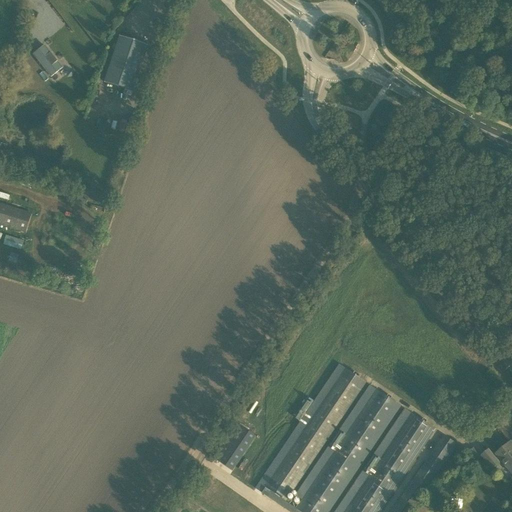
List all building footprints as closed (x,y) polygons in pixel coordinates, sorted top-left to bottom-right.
[(43,11),(63,31),(73,21),(53,1),(43,11)] [(104,82),(133,92),(149,46),(120,36),(104,82)] [(45,44),(33,54),(53,77),(65,67),(45,44)] [(108,114),(104,125),(116,129),(119,118),(108,114)] [(118,131),(124,133),(128,121),(122,119),(118,131)] [(0,225),(26,233),(32,215),(0,204),(0,225)] [(6,234),(3,244),(22,250),(25,240),(6,234)] [(11,254),(8,262),(16,265),(19,256),(11,254)] [(289,511),(379,511),(435,430),(412,414),(349,507),(338,499),(343,492),(401,406),(377,390),(296,510),(285,502),(366,383),(346,369),(265,489),(270,492),(267,496),(289,511)] [(238,424),(214,457),(233,470),(256,437),(238,424)] [(411,511),(452,452),(461,458),(465,455),(473,465),(481,457),(473,447),(460,455),(454,450),(457,445),(444,435),(391,511),(411,511)] [(511,473),(511,443),(511,442),(493,457),(488,450),(481,456),(492,469),(501,461),(511,473)]
